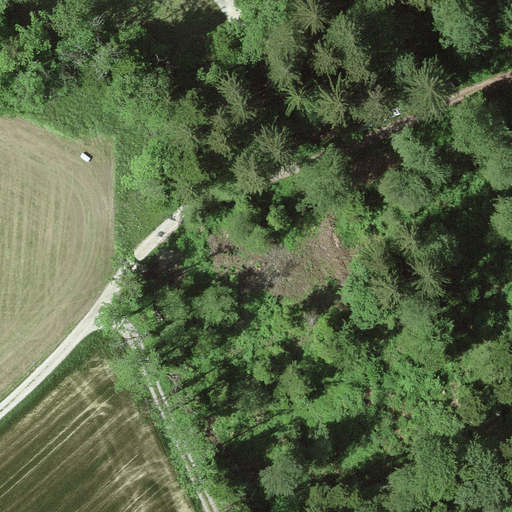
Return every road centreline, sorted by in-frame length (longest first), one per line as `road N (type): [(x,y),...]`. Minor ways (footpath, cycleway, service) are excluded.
road 1 (track): [(200,201),(511,76)]
road 2 (track): [(0,409),(96,316),(155,228),(200,201)]
road 3 (track): [(215,0),(268,77),(200,201)]
road 4 (track): [(96,316),(132,337),(212,511)]
